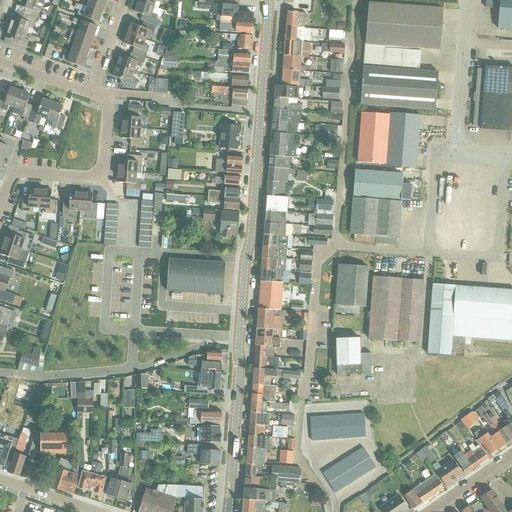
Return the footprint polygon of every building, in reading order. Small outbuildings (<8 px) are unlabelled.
[(25,9),(23,14),(37,19),(40,9),(36,7),(38,1),(34,0),(18,0),(16,5),(25,9)] [(87,0),(89,1),(87,7),(102,12),(106,2),(100,0),(87,0)] [(511,29),(511,0),(486,0),(486,8),(500,9),(498,29),(511,29)] [(140,20),(143,21),(156,26),(158,27),(160,21),(157,19),(158,15),(152,13),(154,7),(138,2),(135,12),(142,15),(140,20)] [(222,4),(216,3),(215,15),(217,15),(217,21),(221,21),(253,24),(254,14),(237,13),(237,17),(227,16),(227,10),(237,11),(237,5),(222,4)] [(366,49),(421,54),(421,47),(440,48),(443,9),(369,4),(366,49)] [(102,12),(87,7),(85,12),(79,10),(77,15),(83,17),(99,22),(102,12)] [(288,12),(286,27),(305,28),(306,14),(298,13),(288,12)] [(12,17),(9,27),(27,33),(29,27),(33,29),(37,19),(23,14),(22,20),(12,17)] [(72,23),(80,25),(78,31),(94,37),(97,26),(82,21),(74,18),(72,23)] [(131,24),(127,34),(146,40),(147,35),(153,37),(156,26),(143,21),(141,27),(131,24)] [(253,24),(221,21),(221,27),(233,28),(233,26),(236,26),(235,32),(252,34),(253,24)] [(27,33),(9,27),(5,38),(14,41),(12,46),(26,51),(29,41),(25,39),(27,33)] [(43,27),(40,37),(45,39),(49,29),(43,27)] [(286,27),(285,41),(303,43),(304,40),(311,40),(312,29),(305,29),(305,28),(286,27)] [(70,35),(69,40),(90,47),(94,37),(78,31),(76,37),(70,35)] [(134,48),(132,53),(146,58),(149,47),(144,45),(146,40),(127,34),(124,44),(134,48)] [(231,34),(230,40),(238,41),(238,49),(251,50),(252,36),(231,34)] [(180,35),(180,42),(193,43),(193,36),(180,35)] [(40,38),(37,46),(42,48),(45,40),(40,38)] [(73,46),(71,52),(87,57),(90,47),(69,40),(67,44),(73,46)] [(285,41),(284,56),(301,58),(301,57),(306,57),(309,53),(310,47),(307,43),(303,43),(285,41)] [(44,57),(50,60),(55,46),(49,44),(44,57)] [(329,52),(344,53),(344,46),(330,45),(329,52)] [(166,47),(166,57),(180,58),(180,48),(166,47)] [(421,54),(366,49),(365,67),(363,67),(361,105),(436,111),(439,72),(420,71),(421,54)] [(235,51),(219,50),(218,62),(250,64),(251,54),(234,53),(235,51)] [(87,57),(71,52),(69,58),(63,56),(62,60),(68,62),(83,68),(87,57)] [(120,56),(116,66),(134,72),(137,66),(141,68),(142,63),(144,64),(146,58),(132,53),(131,53),(129,59),(120,56)] [(284,56),(283,71),(300,72),(305,72),(306,66),(300,65),(301,58),(284,56)] [(165,71),(165,67),(176,67),(176,60),(162,59),(159,71),(165,71)] [(330,72),(342,73),(343,61),(331,60),(330,72)] [(250,64),(218,62),(216,62),(215,67),(224,68),(224,72),(249,74),(250,64)] [(134,72),(116,66),(113,76),(122,79),(120,85),(135,90),(137,85),(135,84),(136,79),(132,78),(134,72)] [(473,126),(481,126),(480,129),(510,132),(511,112),(511,68),(485,66),(485,69),(477,69),(473,126)] [(300,72),(283,71),(282,85),(300,86),(311,87),(312,81),(299,80),(300,72)] [(195,73),(195,76),(198,79),(205,79),(205,78),(233,80),(232,86),(248,87),(249,76),(201,72),(201,73),(195,73)] [(150,77),(148,92),(155,93),(155,85),(156,82),(156,79),(150,77)] [(156,79),(156,82),(155,85),(155,93),(167,94),(168,80),(156,79)] [(247,100),(248,89),(212,86),(212,93),(229,94),(231,91),(233,91),(232,104),(247,107),(247,100)] [(275,86),(274,98),(290,99),(298,100),(299,88),(275,86)] [(323,87),(323,98),(339,99),(340,89),(323,87)] [(9,106),(14,107),(20,91),(10,88),(7,97),(2,95),(0,99),(0,109),(7,112),(9,106)] [(12,113),(28,119),(32,106),(27,104),(30,94),(20,91),(14,107),(12,113)] [(274,98),(274,110),(289,111),(301,112),(302,105),(289,104),(290,99),(274,98)] [(41,117),(47,119),(53,103),(42,99),(39,108),(32,106),(28,119),(27,122),(38,126),(41,117)] [(123,116),(122,127),(141,129),(141,128),(142,107),(143,101),(131,101),(130,106),(129,106),(128,112),(134,112),(134,117),(123,116)] [(332,102),(330,114),(341,115),(343,103),(332,102)] [(53,103),(47,119),(53,121),(51,127),(61,131),(66,117),(60,115),(64,106),(53,103)] [(274,110),(273,121),(298,123),(300,123),(301,111),(301,112),(289,111),(274,110)] [(362,113),(358,162),(386,165),(386,166),(405,168),(416,169),(418,142),(420,115),(390,113),(390,115),(362,113)] [(272,133),(288,134),(297,135),(298,123),(273,121),(272,133)] [(173,122),(171,137),(183,138),(185,123),(173,122)] [(220,148),(238,149),(238,142),(239,142),(240,136),(239,136),(239,126),(221,125),(220,148)] [(122,127),(121,138),(131,139),(130,145),(144,146),(145,136),(145,130),(145,129),(141,128),(141,129),(122,127)] [(272,133),(270,156),(290,158),(296,158),(297,148),(300,147),(301,136),(288,135),(288,134),(272,133)] [(160,136),(160,145),(168,146),(168,137),(160,136)] [(0,154),(5,156),(8,146),(2,144),(3,138),(0,137),(0,154)] [(55,137),(52,143),(58,145),(58,146),(61,140),(60,139),(55,137)] [(119,160),(118,171),(137,173),(142,173),(142,167),(143,156),(130,155),(129,161),(119,160)] [(216,172),(242,174),(243,157),(228,156),(228,161),(217,160),(216,172)] [(270,156),(269,168),(289,169),(290,158),(270,156)] [(328,161),(327,169),(339,170),(339,162),(329,161),(328,161)] [(269,168),(267,197),(288,198),(289,190),(284,189),(284,183),(287,183),(288,174),(294,174),(295,170),(289,169),(269,168)] [(167,181),(180,182),(181,171),(168,170),(167,181)] [(137,173),(118,171),(117,182),(127,183),(127,189),(140,190),(141,180),(136,179),(137,173)] [(353,197),(411,201),(412,185),(402,184),(403,174),(355,171),(353,197)] [(212,184),(240,186),(241,176),(225,175),(225,180),(223,180),(223,178),(215,178),(215,180),(212,179),(212,184)] [(209,191),(208,197),(240,199),(241,188),(226,187),(225,195),(223,195),(223,192),(209,191)] [(33,208),(39,208),(41,189),(30,189),(29,199),(23,198),(22,212),(32,212),(33,208)] [(41,189),(39,208),(45,209),(45,213),(56,214),(57,201),(51,200),(52,190),(41,189)] [(74,211),(80,211),(81,192),(70,192),(69,202),(63,201),(62,215),(73,215),(74,211)] [(81,192),(80,211),(86,212),(86,218),(96,219),(99,221),(103,222),(104,204),(98,204),(92,203),(93,193),(81,192)] [(165,203),(166,194),(155,194),(154,214),(162,214),(163,203),(165,203)] [(188,195),(187,204),(205,205),(206,197),(188,195)] [(240,199),(208,197),(208,203),(222,204),(222,201),(225,202),(224,209),(239,210),(240,199)] [(266,212),(285,213),(287,213),(288,198),(267,197),(266,212)] [(398,238),(401,202),(353,199),(350,235),(354,235),(354,243),(396,246),(397,238),(398,238)] [(316,212),(332,213),(333,203),(317,202),(316,212)] [(237,234),(239,212),(205,209),(204,220),(214,220),(222,221),(221,233),(223,233),(222,237),(230,238),(230,233),(237,234)] [(265,224),(286,225),(286,221),(284,221),(285,213),(266,212),(265,224)] [(316,224),(332,226),(333,218),(317,217),(316,224)] [(265,224),(264,235),(291,237),(292,225),(286,225),(265,224)] [(313,234),(332,235),(332,228),(314,226),(313,234)] [(7,233),(3,244),(21,250),(23,244),(28,245),(31,235),(19,231),(17,236),(7,233)] [(293,237),(291,237),(264,235),(263,247),(287,248),(293,249),(293,237)] [(3,244),(0,253),(0,254),(9,257),(8,263),(24,269),(30,253),(21,250),(3,244)] [(286,260),(287,248),(263,247),(262,258),(286,260)] [(301,252),(300,261),(312,261),(313,253),(301,252)] [(262,258),(261,270),(286,272),(286,260),(262,258)] [(225,263),(169,259),(167,291),(223,295),(225,263)] [(312,261),(300,261),(300,271),(312,272),(312,261)] [(64,275),(69,264),(63,262),(59,273),(64,275)] [(336,306),(365,308),(368,268),(339,266),(336,306)] [(0,300),(12,305),(16,295),(5,292),(9,279),(12,280),(15,272),(1,267),(0,270),(0,300)] [(291,278),(291,272),(261,270),(260,281),(283,283),(287,283),(288,278),(291,278)] [(299,284),(311,284),(312,274),(300,273),(299,284)] [(369,339),(418,343),(423,281),(373,277),(369,339)] [(260,281),(258,309),(281,311),(283,283),(260,281)] [(471,345),(471,338),(511,341),(511,336),(511,290),(433,285),(427,355),(450,356),(451,346),(466,347),(466,344),(471,345)] [(0,325),(7,328),(7,327),(9,322),(8,321),(11,311),(0,306),(0,325)] [(258,309),(257,329),(271,330),(281,331),(281,330),(282,330),(283,317),(286,317),(286,318),(301,320),(300,332),(307,332),(309,314),(301,313),(301,312),(281,311),(258,309)] [(257,329),(256,338),(280,340),(280,339),(281,339),(281,331),(271,330),(257,329)] [(256,338),(255,357),(274,359),(274,358),(275,347),(280,348),(281,339),(280,339),(280,340),(256,338)] [(337,340),(337,375),(371,375),(371,354),(360,354),(360,339),(337,340)] [(23,353),(21,361),(20,362),(39,368),(40,357),(42,349),(35,347),(33,355),(23,353)] [(189,358),(189,361),(222,363),(223,352),(213,352),(208,353),(208,357),(196,355),(196,357),(194,356),(189,358)] [(255,357),(254,369),(278,371),(278,363),(279,359),(274,358),(274,359),(255,357)] [(188,360),(188,366),(202,367),(201,372),(202,372),(206,373),(221,374),(221,373),(222,363),(189,361),(189,360),(188,360)] [(254,369),(253,384),(271,386),(271,377),(277,377),(283,377),(283,378),(300,379),(301,372),(297,372),(284,371),(278,371),(254,369)] [(221,374),(206,373),(202,372),(201,388),(185,387),(184,394),(209,396),(209,390),(220,391),(221,374)] [(104,392),(104,379),(96,379),(96,392),(104,392)] [(93,399),(94,399),(94,392),(86,392),(86,382),(77,382),(77,399),(78,399),(78,414),(93,414),(93,399)] [(253,384),(252,401),(267,403),(270,403),(275,403),(276,386),(271,386),(253,384)] [(506,426),(511,434),(511,417),(508,411),(508,408),(505,401),(501,396),(495,400),(508,419),(504,421),(507,426),(506,426)] [(252,401),(251,413),(266,414),(267,403),(252,401)] [(511,439),(511,434),(506,426),(502,429),(491,413),(493,412),(487,403),(481,407),(506,444),(511,439)] [(506,444),(481,407),(476,411),(482,419),(483,418),(495,434),(490,437),(498,449),(506,444)] [(190,425),(222,425),(222,412),(195,412),(195,420),(190,420),(190,425)] [(251,413),(250,424),(265,426),(270,426),(270,414),(266,414),(251,413)] [(281,425),(293,426),(294,416),(282,415),(281,425)] [(468,415),(461,420),(466,427),(473,422),(468,415)] [(250,424),(249,436),(264,437),(265,426),(250,424)] [(40,431),(41,454),(70,454),(69,425),(58,425),(58,430),(40,431)] [(201,426),(201,443),(220,443),(220,442),(221,442),(221,434),(220,434),(220,426),(201,426)] [(273,426),(273,437),(287,438),(288,427),(273,426)] [(480,430),(474,434),(481,445),(482,444),(490,455),(498,449),(490,437),(487,433),(483,436),(480,430)] [(0,465),(3,466),(4,467),(5,466),(4,466),(10,449),(16,451),(19,440),(0,433),(0,465)] [(28,436),(21,434),(19,440),(16,451),(8,473),(19,477),(26,457),(22,456),(28,436)] [(137,434),(137,442),(145,442),(145,434),(137,434)] [(161,434),(153,434),(153,442),(161,442),(161,434)] [(249,436),(248,448),(265,449),(271,450),(272,445),(269,445),(270,438),(264,437),(249,436)] [(31,459),(36,444),(32,443),(21,477),(32,481),(38,463),(30,460),(30,458),(31,459)] [(471,451),(464,456),(472,469),(487,458),(478,446),(475,448),(472,444),(468,447),(471,451)] [(209,465),(220,466),(221,451),(210,451),(210,446),(188,445),(188,455),(202,456),(202,465),(209,465)] [(426,456),(431,452),(427,446),(421,450),(426,456)] [(248,448),(247,465),(263,466),(264,466),(265,449),(248,448)] [(363,448),(358,451),(365,461),(370,457),(363,448)] [(280,464),(292,465),(293,452),(281,451),(280,464)] [(358,451),(353,454),(359,464),(365,461),(358,451)] [(461,452),(454,457),(465,474),(472,469),(464,456),(463,456),(461,452)] [(78,454),(78,463),(78,476),(82,477),(79,488),(87,490),(87,489),(91,491),(98,464),(93,462),(92,467),(85,465),(84,465),(83,453),(78,454)] [(353,454),(348,457),(354,467),(359,464),(353,454)] [(121,467),(126,469),(117,499),(121,500),(121,502),(126,503),(128,502),(133,485),(132,484),(133,479),(133,478),(131,477),(133,470),(127,469),(127,455),(121,455),(121,467)] [(348,457),(343,460),(349,470),(354,467),(348,457)] [(370,457),(365,461),(371,470),(376,467),(370,457)] [(51,487),(64,491),(74,495),(78,482),(78,465),(61,459),(51,487)] [(343,460),(338,464),(344,473),(349,470),(343,460)] [(437,462),(432,466),(436,472),(446,487),(453,482),(452,482),(463,474),(453,460),(442,468),(437,462)] [(365,461),(359,464),(366,474),(371,470),(365,461)] [(98,464),(91,491),(94,492),(94,493),(102,495),(107,478),(100,477),(103,465),(98,464)] [(338,464),(333,467),(339,477),(344,473),(338,464)] [(359,464),(354,467),(361,477),(366,474),(359,464)] [(247,465),(246,476),(262,478),(263,478),(264,474),(262,474),(263,466),(247,465)] [(244,500),(265,502),(274,503),(276,481),(300,483),(302,469),(272,466),(271,481),(270,481),(269,490),(261,489),(245,488),(244,500)] [(114,499),(117,499),(126,469),(121,467),(117,480),(112,479),(107,496),(108,496),(108,498),(113,499),(114,499)] [(333,467),(328,470),(334,480),(339,477),(333,467)] [(354,467),(349,470),(356,480),(361,477),(354,467)] [(328,470),(323,473),(329,483),(334,480),(328,470)] [(349,470),(344,473),(350,483),(356,480),(349,470)] [(344,473),(339,477),(345,487),(350,483),(344,473)] [(414,489),(423,503),(444,488),(435,475),(414,489)] [(246,476),(245,488),(261,489),(261,483),(263,483),(263,478),(262,478),(246,476)] [(339,477),(334,480),(340,490),(345,487),(339,477)] [(334,480),(329,483),(335,493),(340,490),(334,480)] [(138,511),(203,511),(205,488),(159,486),(156,492),(146,489),(138,511)] [(404,496),(413,509),(422,503),(413,490),(404,496)] [(511,511),(511,510),(509,511),(507,511),(493,490),(481,498),(490,511),(497,511),(498,511),(511,511)] [(406,511),(409,510),(398,495),(381,507),(383,511),(406,511)] [(264,511),(265,502),(244,500),(242,511),(264,511)] [(470,506),(460,511),(484,511),(484,510),(479,502),(471,507),(470,506)]
